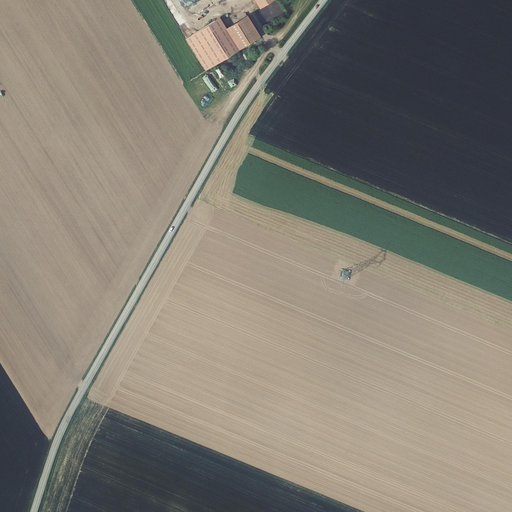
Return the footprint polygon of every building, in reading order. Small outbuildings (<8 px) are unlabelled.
[(253,0),(259,8),(271,0),(253,0)] [(261,37),(247,16),(226,30),(240,51),(261,37)] [(226,30),(219,20),(186,41),(207,73),(240,51),(226,30)] [(97,379),(92,388),(96,391),(102,381),(97,379)] [(92,388),(88,395),(93,397),(96,391),(92,388)]
